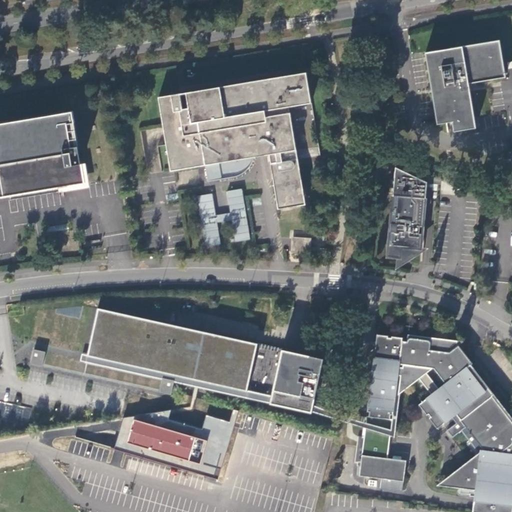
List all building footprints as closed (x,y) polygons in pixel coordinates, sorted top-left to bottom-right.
[(499,41),(425,53),(437,125),(452,123),(453,132),(476,129),(468,85),(468,84),(505,78),(499,41)] [(179,93),(157,97),(170,171),(204,165),(207,181),(234,177),(238,176),(239,175),(243,173),(244,172),(247,169),(249,166),(252,162),(253,158),(253,157),(268,154),(277,209),(305,204),(289,112),(288,113),(287,107),(310,103),(305,72),(185,92),(188,108),(182,109),(179,93)] [(71,111),(0,123),(0,197),(83,184),(71,111)] [(393,195),(388,257),(398,258),(397,268),(430,248),(424,247),(428,197),(427,197),(428,181),(397,167),(394,195),(393,195)] [(213,194),(198,196),(206,247),(220,245),(217,223),(232,221),(235,242),(251,240),(242,189),(227,191),(231,212),(216,215),(213,194)] [(68,233),(59,235),(62,255),(71,253),(68,233)] [(311,238),(291,237),(290,253),(310,254),(311,247),(311,238)] [(310,412),(322,358),(256,344),(174,325),(97,308),(87,355),(162,372),(174,374),(270,396),(268,402),(310,412)] [(511,443),(511,421),(493,397),(494,396),(471,366),(473,364),(456,343),(452,343),(446,343),(445,344),(442,346),(441,348),(440,349),(440,353),(428,350),(429,345),(424,341),(413,339),(410,339),(409,340),(407,343),(406,344),(402,343),(402,339),(391,339),(391,340),(387,340),(388,338),(376,336),(366,412),(368,412),(368,418),(365,417),(358,476),(402,482),(405,461),(387,458),(392,421),(390,420),(391,415),(393,415),(400,364),(434,368),(445,382),(419,403),(427,414),(428,413),(430,416),(429,417),(437,428),(455,414),(483,449),(487,453),(498,455),(503,450),(502,449),(510,442),(511,444),(511,443)] [(45,352),(33,350),(30,364),(42,366),(45,352)] [(174,374),(162,372),(159,385),(171,388),(174,374)] [(327,415),(329,411),(313,407),(312,412),(327,415)] [(114,448),(218,479),(238,411),(233,410),(229,422),(206,415),(202,430),(167,420),(170,410),(123,418),(114,448)] [(487,453),(483,449),(437,485),(475,490),(472,511),(511,511),(511,443),(511,444),(510,442),(502,449),(503,450),(498,455),(487,453)]
